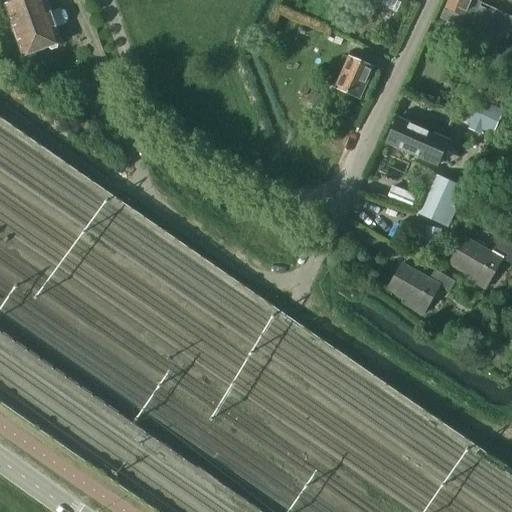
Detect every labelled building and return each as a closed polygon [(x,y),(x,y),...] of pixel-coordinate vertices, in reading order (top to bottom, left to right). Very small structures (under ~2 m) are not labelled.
[(0,0),(0,6),(4,5),(22,56),(26,55),(29,58),(35,56),(35,52),(48,47),(51,50),(57,48),(57,44),(61,42),(55,28),(65,25),(68,18),(65,12),(59,9),(49,12),(45,0),(19,0),(10,3),(8,0),(0,0)] [(379,0),(378,4),(396,13),(401,2),(403,3),(404,0),(379,0)] [(444,9),(441,18),(467,30),(458,49),(475,57),(511,30),(511,18),(490,8),(489,11),(480,7),(481,4),(482,2),(477,0),(447,0),(444,9)] [(335,88),(359,99),(373,68),(349,57),(335,88)] [(461,120),(492,133),(501,113),(470,100),(461,120)] [(425,129),(413,155),(414,156),(415,154),(435,163),(440,152),(444,153),(453,133),(415,116),(412,123),(425,129)] [(425,129),(412,123),(397,117),(385,143),(413,155),(425,129)] [(417,212),(446,225),(462,189),(433,176),(417,212)] [(409,209),(414,196),(391,187),(386,199),(409,209)] [(493,252),(465,236),(449,264),(468,275),(466,280),(486,291),(504,260),(511,264),(511,250),(498,243),(493,252)] [(430,278),(401,263),(386,291),(406,302),(404,306),(424,317),(441,285),(451,291),(456,282),(435,270),(430,278)] [(496,369),(499,369),(501,368),(502,366),(503,365),(503,363),(502,361),(501,359),(499,358),(496,358),(494,359),(493,361),(492,362),(493,366),(495,368),(496,369)]
